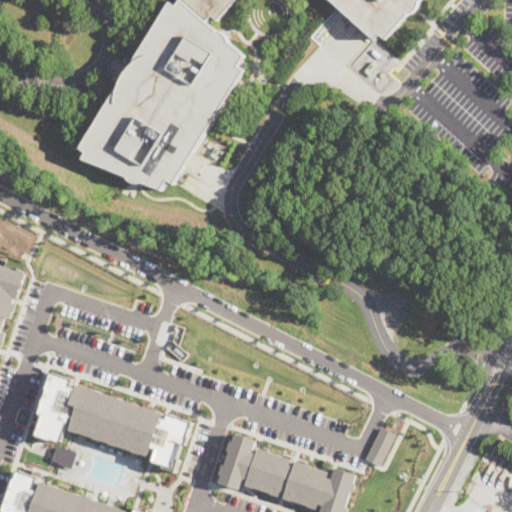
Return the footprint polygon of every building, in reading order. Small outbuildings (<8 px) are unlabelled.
[(421,0),(420,2),(419,6),(417,11),(413,13),(410,13),(387,39),(382,34),(377,39),(333,0),(236,0),(219,20),(213,15),(208,21),(219,32),(222,32),(227,35),(229,37),(230,41),(246,55),(240,66),(246,70),(176,184),(169,180),(163,190),(144,182),(141,183),(136,182),(132,180),(130,177),(86,159),(89,152),(83,149),(121,85),(126,75),(134,64),(172,2),(179,6),(182,0),(421,0)] [(0,264),(26,273),(18,297),(15,296),(13,301),(16,303),(12,317),(6,315),(1,331),(6,332),(1,347),(0,346),(0,264)] [(71,385),(77,387),(79,384),(165,412),(164,416),(168,417),(170,413),(193,421),(187,443),(186,443),(186,444),(182,443),(178,458),(180,459),(177,470),(165,467),(166,464),(154,460),(158,448),(153,446),(150,455),(71,429),(75,417),(71,416),(69,423),(68,422),(62,440),(54,438),(53,439),(38,434),(44,413),(40,412),(48,388),(47,387),(52,372),(73,379),(71,385)] [(382,426),(396,434),(380,465),(365,457),(382,426)] [(257,439),(253,451),(257,452),(259,447),(292,458),(291,463),(296,465),(298,459),(330,471),(329,476),(333,478),(337,466),(357,473),(355,481),(358,482),(355,492),(352,491),(347,505),(350,506),(347,511),(321,511),(324,504),(320,503),(318,508),(285,497),(286,492),(282,490),(280,496),(247,484),(249,479),(245,477),(241,489),(220,482),(222,474),(220,473),(223,463),(226,464),(230,450),(228,449),(231,439),(234,440),(237,432),(257,439)] [(40,476),(36,488),(40,489),(43,480),(132,510),(131,511),(136,511),(138,507),(151,511),(5,511),(6,510),(5,510),(16,477),(17,478),(20,469),(40,476)]
